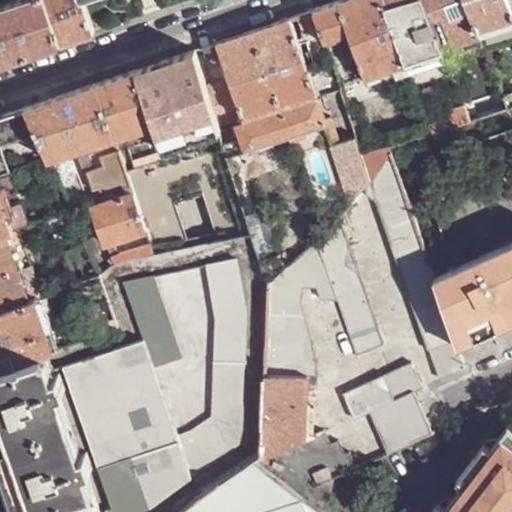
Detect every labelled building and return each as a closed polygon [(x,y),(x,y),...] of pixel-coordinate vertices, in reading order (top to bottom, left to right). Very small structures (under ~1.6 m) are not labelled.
[(0,65),(27,57),(59,46),(43,0),(21,0),(0,7),(0,65)] [(79,39),(94,34),(82,0),(43,0),(59,46),(79,39)] [(404,61),(380,0),(345,0),(340,2),(351,32),(367,79),(405,65),(404,61)] [(380,0),(404,61),(442,48),(423,0),(380,0)] [(423,0),(442,48),(480,35),(466,0),(423,0)] [(466,0),(480,35),(511,24),(511,7),(509,0),(466,0)] [(351,32),(340,2),(322,8),(314,11),(325,41),(351,32)] [(250,32),(216,43),(196,50),(190,52),(218,136),(245,127),(247,133),(245,134),(252,152),(329,125),(336,145),(356,198),(364,190),(373,181),(364,157),(358,139),(346,142),(335,113),(326,116),(291,18),(250,32)] [(511,40),(511,24),(480,35),(485,49),(511,40)] [(485,49),(480,35),(442,48),(448,64),(485,51),(485,49)] [(448,64),(442,48),(404,61),(405,65),(410,77),(448,64)] [(166,158),(182,204),(203,197),(218,241),(250,234),(243,212),(228,168),(186,182),(181,167),(223,154),(218,136),(190,52),(173,58),(146,67),(136,71),(166,158)] [(166,158),(136,71),(118,77),(98,84),(116,135),(119,145),(121,150),(128,170),(166,158)] [(39,104),(25,108),(36,133),(47,158),(116,135),(98,84),(84,88),(39,104)] [(511,108),(511,94),(503,97),(508,110),(511,108)] [(508,110),(503,97),(465,110),(470,123),(508,110)] [(425,118),(432,136),(470,123),(465,110),(464,105),(425,118)] [(25,108),(0,116),(0,145),(15,140),(36,133),(25,108)] [(351,118),(358,139),(367,136),(360,115),(351,118)] [(121,150),(119,145),(99,151),(101,157),(121,150)] [(0,174),(9,172),(0,147),(0,174)] [(393,149),(392,147),(364,157),(373,181),(382,171),(389,161),(393,149)] [(444,380),(468,368),(460,344),(436,275),(393,149),(389,161),(382,171),(373,181),(364,190),(378,201),(431,350),(433,350),(444,380)] [(128,170),(121,150),(101,157),(104,166),(93,170),(89,155),(79,158),(83,173),(86,172),(93,190),(99,188),(104,202),(94,206),(107,243),(148,229),(128,170)] [(153,244),(156,254),(187,248),(173,207),(182,204),(166,158),(128,170),(148,229),(153,244)] [(0,233),(6,232),(13,229),(5,206),(0,190),(0,233)] [(19,201),(5,206),(13,229),(27,224),(19,201)] [(250,234),(256,251),(279,244),(268,205),(243,212),(250,234)] [(266,282),(261,374),(308,376),(316,376),(316,361),(299,302),(299,288),(312,288),(317,299),(334,300),(357,357),(387,345),(348,232),(353,227),(346,208),(317,238),(266,282)] [(0,310),(30,299),(6,232),(0,233),(0,310)] [(511,241),(436,275),(460,344),(511,319),(511,241)] [(156,254),(153,244),(111,258),(116,263),(156,254)] [(148,511),(193,478),(241,444),(246,311),(236,259),(207,265),(216,318),(212,417),(189,433),(178,437),(154,367),(181,357),(153,275),(124,281),(144,338),(48,372),(42,354),(0,368),(0,453),(17,503),(19,511),(148,511)] [(0,368),(42,354),(56,350),(37,296),(30,299),(0,310),(0,368)] [(427,388),(416,364),(346,395),(357,420),(373,412),(418,392),(427,388)] [(258,449),(257,464),(305,442),(306,441),(307,412),(308,376),(261,374),(258,449)] [(435,431),(418,392),(373,412),(390,452),(435,431)] [(511,511),(511,423),(494,445),(488,440),(461,475),(466,479),(447,503),(442,499),(430,511),(511,511)] [(298,495),(359,466),(353,452),(347,455),(341,441),(332,445),(325,432),(313,437),(306,441),(305,442),(257,464),(259,464),(298,495)] [(319,511),(298,495),(259,464),(257,464),(205,495),(181,511),(319,511)]
